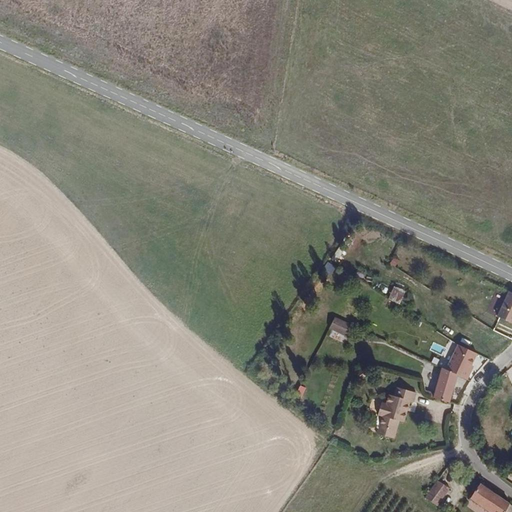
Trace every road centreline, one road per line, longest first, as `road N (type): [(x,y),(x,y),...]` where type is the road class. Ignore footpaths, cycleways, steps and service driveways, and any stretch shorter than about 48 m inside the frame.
road 1 (tertiary): [(511,274),(0,44)]
road 2 (unclassified): [(511,497),(473,465),(462,437),(468,400),(511,352)]
